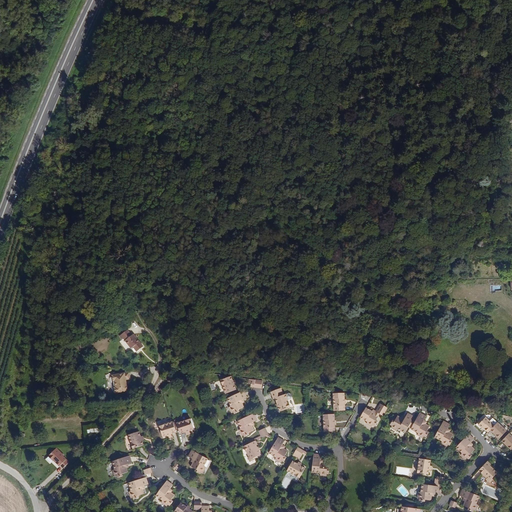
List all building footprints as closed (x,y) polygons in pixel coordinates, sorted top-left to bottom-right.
[(143,346),(134,333),(132,334),(127,329),(121,334),(124,337),(131,347),(133,346),(137,351),(143,346)] [(126,379),(130,378),(129,372),(112,375),(113,380),(114,380),(116,387),(114,387),(115,393),(128,390),(126,384),(125,384),(125,382),(126,381),(126,379)] [(237,389),(231,376),(221,381),(227,393),(237,389)] [(157,392),(167,384),(163,379),(154,387),(157,392)] [(262,388),(263,381),(249,379),(248,383),(251,383),(254,384),(254,387),(262,388)] [(292,407),(287,393),(285,394),(282,395),(279,388),(272,391),(274,398),(276,397),(281,411),(292,407)] [(242,403),(241,400),(243,399),(247,397),(244,390),(227,398),(231,406),(229,407),(232,413),(234,412),(235,414),(240,412),(239,410),(244,407),(242,403)] [(345,411),(344,393),(337,393),(334,394),(335,411),(345,411)] [(383,416),(387,408),(381,405),(377,412),(380,415),(383,416)] [(379,417),(372,412),(366,409),(360,418),(367,423),(366,424),(372,428),(373,426),(375,427),(378,422),(376,421),(379,417)] [(253,422),(257,420),(254,413),(238,421),(241,428),(239,429),(242,436),(244,435),(245,437),(250,435),(249,433),(254,430),(252,426),(251,423),(253,422)] [(409,427),(413,420),(415,421),(417,419),(414,417),(408,413),(406,417),(404,420),(402,418),(398,416),(395,422),(394,421),(391,425),(393,426),(391,428),(397,431),(398,429),(405,433),(409,427)] [(425,424),(422,422),(424,420),(426,417),(420,413),(417,419),(415,421),(413,420),(409,427),(411,429),(419,433),(418,435),(423,438),(424,436),(426,438),(429,433),(427,431),(430,427),(425,424)] [(335,432),(334,414),(323,415),(324,432),(335,432)] [(490,430),(494,425),(485,417),(480,422),(479,421),(475,425),(480,430),(482,428),(487,433),(490,430)] [(194,429),(191,418),(177,423),(180,434),(186,432),(190,430),(194,429)] [(450,440),(453,435),(449,432),(446,431),(447,429),(450,425),(443,421),(434,437),(441,441),(440,443),(446,446),(448,445),(449,446),(452,441),(450,440)] [(176,432),(173,422),(159,426),(163,437),(167,435),(171,434),(176,432)] [(499,438),(506,430),(496,422),(494,425),(490,430),(499,438)] [(268,434),(265,427),(258,431),(261,438),(262,437),(265,436),(268,434)] [(140,431),(128,435),(132,450),(145,446),(140,431)] [(511,447),(511,437),(509,433),(501,441),(509,450),(511,447)] [(471,443),(474,440),(469,435),(456,447),(462,453),(461,455),(466,459),(467,458),(469,460),(473,455),(471,454),(475,450),(472,447),(469,445),(471,443)] [(285,456),(288,451),(283,448),(281,447),(283,444),(284,441),(278,437),(269,452),(277,457),(276,458),(281,462),(283,460),(284,461),(286,457),(285,456)] [(261,455),(257,445),(258,444),(256,440),(244,446),(249,456),(248,457),(250,461),(255,459),(255,458),(261,455)] [(62,455),(55,447),(47,456),(52,460),(53,459),(56,461),(55,462),(59,465),(62,467),(68,462),(62,455)] [(302,454),(304,451),(297,447),(294,454),(296,455),(300,457),(302,454)] [(204,465),(208,458),(192,450),(188,456),(192,458),(194,460),(193,462),(191,466),(196,469),(201,471),(202,472),(206,467),(204,465)] [(327,469),(328,463),(323,463),(320,462),(321,459),(321,455),(314,454),(311,472),(320,473),(320,475),(327,476),(327,474),(329,474),(329,469),(327,469)] [(126,464),(128,463),(132,462),(130,455),(112,461),(114,469),(112,469),(114,476),(116,475),(117,477),(123,475),(122,473),(128,472),(127,468),(126,464)] [(430,466),(431,461),(420,459),(417,473),(429,475),(429,470),(430,466)] [(297,464),(293,461),(287,471),(300,478),(305,468),(301,466),(297,464)] [(497,473),(490,466),(491,465),(487,462),(478,471),(486,479),(485,480),(489,483),(493,479),(492,478),(497,473)] [(443,485),(445,478),(437,476),(436,479),(436,484),(435,487),(440,487),(440,485),(443,485)] [(148,484),(146,477),(128,483),(131,490),(128,491),(130,497),(133,497),(133,499),(139,497),(138,495),(144,493),(143,489),(142,486),(144,485),(148,484)] [(171,493),(168,491),(170,489),(173,485),(167,481),(156,495),(163,500),(162,502),(167,506),(168,504),(171,506),(174,502),(172,500),(175,495),(171,493)] [(439,494),(440,487),(435,487),(422,484),(420,493),(418,493),(417,499),(419,499),(419,501),(425,502),(425,500),(430,501),(431,496),(432,493),(434,494),(439,494)] [(476,504),(479,496),(462,490),(459,496),(463,498),(466,499),(465,502),(463,506),(468,508),(467,510),(473,511),(473,510),(475,511),(478,505),(476,504)] [(192,511),(193,511),(181,503),(174,511),(192,511)]
